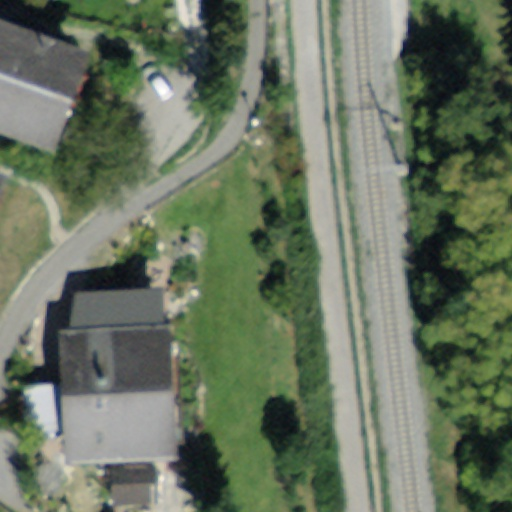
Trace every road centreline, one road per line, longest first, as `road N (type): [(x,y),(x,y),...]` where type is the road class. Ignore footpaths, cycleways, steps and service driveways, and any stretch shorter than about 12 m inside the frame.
road 1 (track): [(360,511),(301,0)]
road 2 (residential): [(124,209),(42,282),(0,370)]
